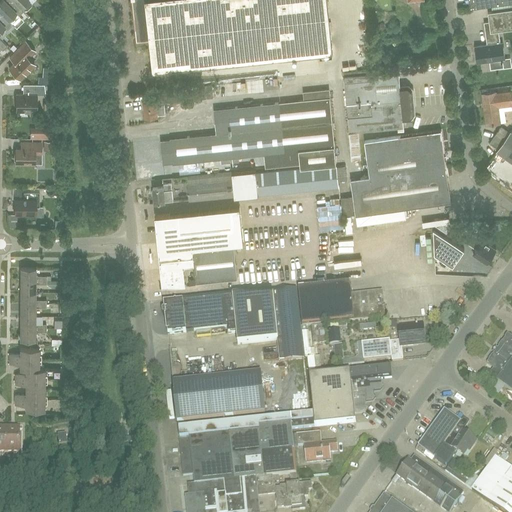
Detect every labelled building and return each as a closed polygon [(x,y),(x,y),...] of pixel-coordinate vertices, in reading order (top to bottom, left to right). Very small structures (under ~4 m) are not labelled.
[(23,10),(14,0),(11,3),(9,1),(7,3),(3,0),(1,0),(0,1),(0,11),(2,14),(14,26),(15,27),(23,20),(18,15),(23,10)] [(13,0),(14,0),(23,10),(24,9),(27,9),(31,5),(31,2),(33,1),(33,0),(13,0)] [(134,0),(134,1),(132,1),(137,42),(150,40),(153,72),(332,53),(326,0),(134,0)] [(485,33),(498,31),(511,29),(511,9),(488,13),(489,22),(484,23),(485,33)] [(0,37),(1,39),(14,26),(2,14),(0,17),(0,16),(0,37)] [(498,31),(485,33),(487,45),(476,47),(478,63),(489,62),(490,70),(503,68),(502,60),(504,60),(502,43),(500,43),(498,31)] [(9,57),(14,63),(9,68),(19,79),(34,64),(28,57),(34,51),(25,42),(15,52),(9,57)] [(44,84),(47,84),(48,65),(43,65),(42,75),(38,75),(38,84),(44,84)] [(359,136),(358,132),(404,128),(403,119),(414,118),(411,87),(400,88),(399,72),(368,75),(368,71),(344,74),(349,133),(348,133),(349,138),(359,136)] [(45,93),(44,84),(38,84),(31,84),(31,95),(23,95),(16,95),(16,111),(36,111),(36,95),(45,95),(45,93)] [(31,95),(31,84),(24,84),(23,84),(23,95),(31,95)] [(170,139),(161,140),(163,163),(173,162),(173,163),(221,159),(221,163),(239,161),(238,157),(264,154),(266,167),(299,164),(300,168),(336,165),(328,89),(304,92),(304,100),(214,109),(216,134),(170,138),(170,139)] [(496,95),(495,93),(482,95),(487,125),(500,123),(498,108),(511,105),(510,92),(496,95)] [(157,116),(157,115),(165,115),(164,107),(167,107),(167,104),(172,103),(171,96),(168,96),(168,95),(163,96),(163,99),(143,101),(145,117),(157,116)] [(52,139),(52,129),(52,128),(30,128),(30,139),(32,139),(51,139),(52,139)] [(498,149),(508,134),(500,129),(496,134),(496,133),(489,143),(498,149)] [(370,177),(351,180),(353,196),(356,215),(405,209),(450,202),(451,202),(451,200),(450,192),(448,178),(445,159),(444,153),(441,130),(365,141),(370,177)] [(508,134),(498,149),(496,151),(511,161),(511,132),(510,131),(508,134)] [(359,136),(349,138),(351,160),(361,159),(359,136)] [(52,141),(43,141),(43,150),(52,151),(52,141)] [(32,142),(29,142),(29,149),(20,149),(15,148),(15,163),(34,163),(34,154),(40,154),(40,143),(32,142)] [(256,170),(187,177),(189,201),(235,196),(235,197),(338,186),(338,181),(336,166),(336,165),(300,168),(256,173),(256,170)] [(155,203),(165,202),(173,201),(171,184),(163,185),(163,187),(153,188),(155,203)] [(12,199),(14,199),(22,199),(22,192),(38,192),(38,188),(12,188),(12,199)] [(54,190),(53,189),(51,188),(50,188),(49,189),(48,190),(47,191),(47,192),(47,193),(47,195),(48,196),(49,196),(51,196),(52,196),(53,196),(54,195),(55,193),(55,192),(54,191),(54,190)] [(22,199),(14,199),(14,215),(17,215),(34,215),(34,207),(38,207),(38,205),(38,192),(22,192),(22,199)] [(34,207),(34,215),(44,215),(44,205),(38,205),(38,207),(34,207)] [(164,287),(164,286),(237,278),(234,244),(243,243),(239,207),(155,216),(155,217),(157,217),(160,247),(161,258),(160,259),(163,287),(164,287)] [(14,215),(7,215),(7,225),(10,228),(17,228),(17,215),(14,215)] [(427,221),(428,226),(452,221),(452,216),(427,221)] [(433,226),(433,228),(446,237),(455,223),(433,226)] [(468,244),(476,250),(473,255),(486,264),(496,250),(483,241),(482,241),(477,238),(477,237),(462,227),(456,236),(467,244),(468,244)] [(464,249),(446,237),(433,228),(434,254),(453,266),(464,249)] [(20,280),(46,280),(46,276),(35,276),(35,268),(20,268),(20,280)] [(46,284),(46,280),(20,280),(20,292),(35,292),(35,284),(46,284)] [(350,285),(298,290),(302,327),(354,322),(385,319),(383,292),(351,296),(350,285)] [(164,318),(166,318),(168,336),(187,334),(187,333),(228,329),(228,334),(237,333),(239,346),(278,342),(280,362),(304,360),(301,332),(300,327),(297,290),(184,303),(184,302),(165,304),(166,312),(163,312),(163,313),(163,315),(163,317),(164,318)] [(20,292),(20,304),(46,304),(46,300),(35,300),(35,292),(20,292)] [(46,308),(46,304),(20,304),(20,316),(35,316),(35,308),(46,308)] [(35,324),(35,316),(20,316),(20,328),(46,328),(46,324),(42,324),(35,324)] [(53,320),(53,328),(56,328),(63,328),(63,320),(53,320)] [(321,325),(311,326),(313,346),(323,345),(321,325)] [(423,325),(398,328),(400,341),(400,348),(401,348),(416,347),(425,346),(424,334),(423,325)] [(20,340),(35,340),(35,332),(46,332),(46,328),(20,328),(20,340)] [(328,346),(333,346),(342,345),(339,329),(326,331),(328,346)] [(301,332),(304,360),(306,359),(315,358),(315,357),(314,349),(310,349),(309,331),(301,332)] [(511,339),(507,336),(486,364),(493,369),(488,376),(511,393),(511,339)] [(342,345),(333,346),(333,348),(335,362),(343,361),(343,362),(342,362),(343,366),(364,364),(364,361),(391,358),(390,342),(390,341),(362,344),(362,343),(357,344),(353,346),(354,355),(356,357),(355,359),(353,358),(343,359),(342,345)] [(9,359),(39,359),(39,348),(37,348),(20,348),(20,353),(9,353),(9,359)] [(315,358),(306,359),(307,370),(321,369),(320,356),(315,357),(315,358)] [(39,369),(38,361),(39,359),(9,359),(9,364),(20,364),(20,368),(25,368),(39,369)] [(44,379),(44,369),(39,369),(25,368),(25,373),(15,373),(15,379),(44,379)] [(312,409),(313,415),(314,428),(319,427),(355,423),(354,415),(364,414),(368,410),(366,408),(365,404),(373,404),(374,401),(376,399),(374,398),(373,393),(380,393),(384,388),(382,387),(381,380),(392,379),(391,368),(309,377),(312,409)] [(261,374),(173,384),(177,424),(265,414),(261,374)] [(44,389),(44,379),(15,379),(15,384),(25,384),(25,389),(44,389)] [(44,399),(44,389),(25,389),(25,394),(15,394),(15,399),(44,399)] [(44,411),(44,399),(15,399),(14,404),(25,404),(25,410),(44,411)] [(423,440),(418,447),(425,453),(434,459),(445,467),(451,459),(455,454),(443,445),(444,444),(445,444),(452,433),(460,422),(444,411),(423,440)] [(313,415),(178,429),(180,441),(179,441),(183,475),(183,476),(194,475),(195,484),(187,485),(188,493),(257,486),(257,484),(273,482),(272,477),(279,476),(290,475),(296,474),(294,451),(294,450),(294,448),(292,436),(292,430),(314,428),(313,415)] [(7,433),(7,454),(18,454),(17,465),(21,465),(21,430),(14,430),(14,433),(7,433)] [(452,433),(445,444),(463,457),(470,447),(471,448),(476,442),(463,433),(459,438),(452,433)] [(58,445),(66,444),(65,434),(57,435),(58,445)] [(313,434),(296,436),(297,448),(304,447),(306,464),(330,462),(329,454),(337,453),(336,443),(315,445),(313,434)] [(408,460),(396,476),(433,502),(446,511),(450,511),(464,493),(415,457),(411,462),(408,460)] [(479,479),(471,491),(500,511),(511,511),(511,470),(494,457),(479,479)] [(451,459),(445,467),(443,470),(471,491),(479,479),(451,459)] [(257,486),(258,499),(276,497),(275,489),(274,483),(273,483),(273,482),(257,484),(257,486)] [(280,489),(275,489),(276,497),(277,509),(292,508),(292,511),(306,510),(304,497),(308,496),(307,491),(311,490),(311,484),(280,487),(280,489)] [(189,496),(185,496),(186,511),(259,511),(258,499),(257,486),(188,493),(189,496)] [(408,511),(384,494),(373,509),(370,511),(408,511)]
